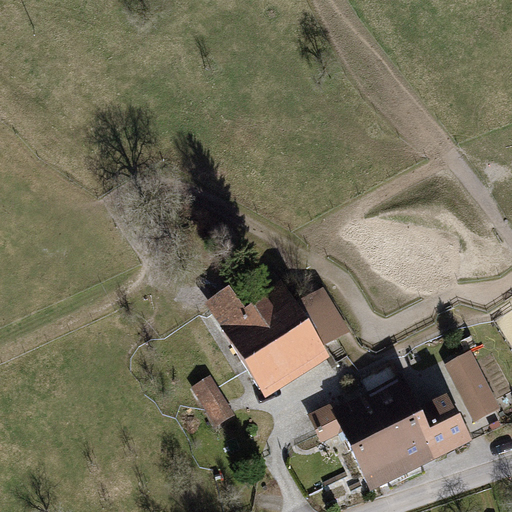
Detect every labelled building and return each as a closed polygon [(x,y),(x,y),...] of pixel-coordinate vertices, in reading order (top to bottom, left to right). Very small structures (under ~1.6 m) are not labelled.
[(231,295),(213,306),(228,328),(223,331),(259,390),(321,352),(318,347),(335,337),(311,299),(294,309),(283,290),(245,315),(231,295)] [(462,392),(481,383),(464,349),(445,359),(462,392)] [(435,458),(416,420),(390,367),(360,381),(372,405),(403,474),(435,458)] [(231,414),(211,383),(194,395),(214,425),(231,414)] [(481,383),(462,392),(473,413),(492,404),(481,383)] [(403,474),(372,405),(344,419),(335,402),(309,415),(318,433),(338,423),(370,490),(403,474)] [(416,420),(435,458),(468,443),(449,404),(416,420)]
